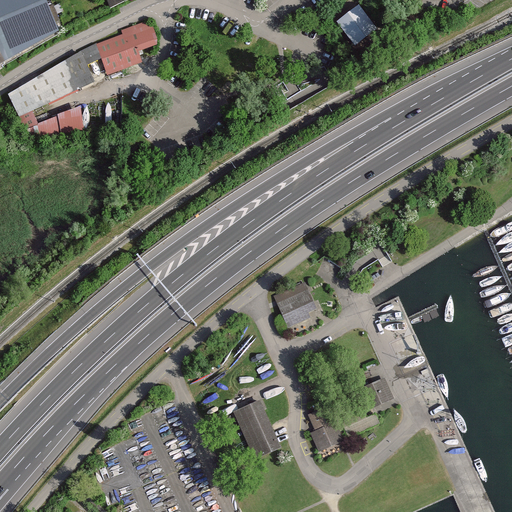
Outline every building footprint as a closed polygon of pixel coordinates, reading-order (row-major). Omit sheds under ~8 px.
[(0,0),(0,65),(61,30),(48,0),(0,0)] [(355,48),(377,31),(358,6),(336,23),(355,48)] [(107,76),(142,64),(138,53),(157,47),(157,40),(151,24),(143,23),(121,31),(122,36),(96,45),(107,76)] [(96,87),(81,57),(14,90),(29,120),(96,87)] [(308,285),(276,297),(290,327),(321,314),(308,285)] [(388,378),(369,387),(380,409),(399,399),(388,378)] [(263,402),(235,413),(257,463),(284,451),(263,402)] [(314,433),(322,452),(347,441),(339,422),(333,425),(327,410),(312,416),(319,431),(314,433)]
